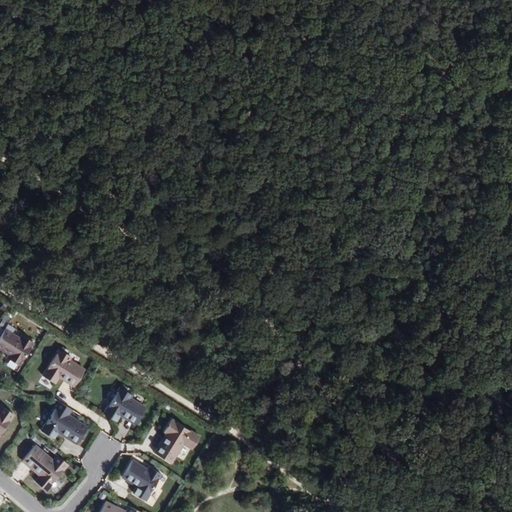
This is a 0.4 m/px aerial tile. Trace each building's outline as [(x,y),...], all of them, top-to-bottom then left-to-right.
[(17,366),(32,343),(5,325),(0,332),(0,350),(7,354),(4,358),(17,366)] [(71,356),(59,349),(42,375),(54,383),(58,376),(60,374),(75,384),(84,369),(69,360),(71,356)] [(60,374),(58,376),(74,386),(75,384),(60,374)] [(132,394),(120,387),(104,414),(115,421),(119,414),(121,412),(136,422),(145,407),(130,398),(132,394)] [(87,427),(67,415),(71,409),(59,401),(41,430),(53,438),(57,431),(58,429),(78,441),(87,427)] [(0,433),(14,414),(3,406),(0,409),(0,433)] [(121,412),(119,414),(135,424),(136,422),(121,412)] [(156,454),(169,462),(182,442),(192,448),(199,436),(171,419),(164,431),(167,433),(169,434),(156,454)] [(58,429),(57,431),(77,444),(78,441),(58,429)] [(169,434),(167,433),(154,453),(156,454),(169,434)] [(46,490),(68,464),(58,455),(53,461),(35,446),(24,458),(42,473),(40,476),(35,482),(46,490)] [(24,458),(22,460),(40,476),(42,473),(24,458)] [(150,466),(148,470),(132,460),(123,474),(139,484),(137,487),(133,493),(145,500),(161,474),(150,466)] [(123,474),(121,477),(137,487),(139,484),(123,474)] [(141,511),(129,506),(125,511),(105,501),(99,511),(141,511)]
